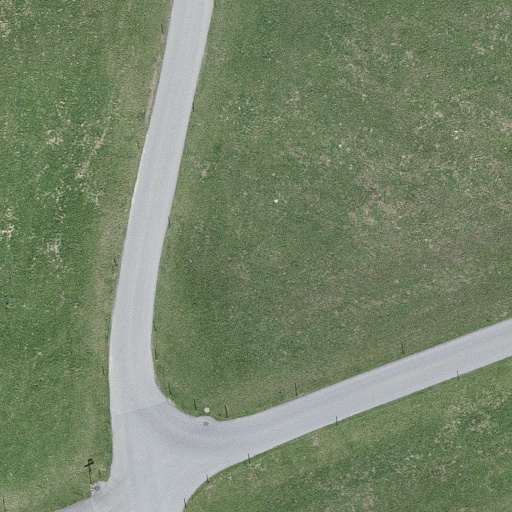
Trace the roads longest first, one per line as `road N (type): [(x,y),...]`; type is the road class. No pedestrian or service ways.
road 1 (unclassified): [(190,0),(129,359),(147,502)]
road 2 (unclassified): [(511,336),(205,446),(147,502)]
